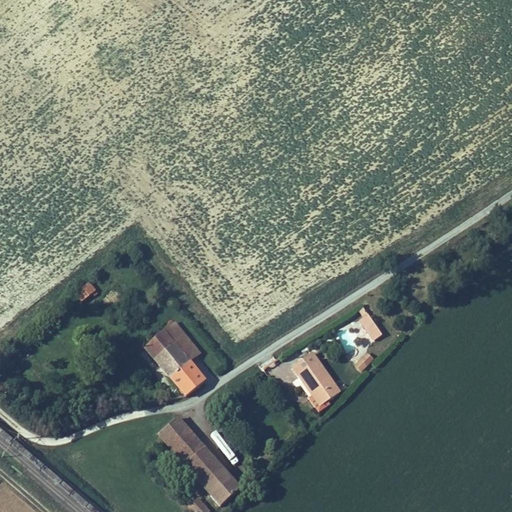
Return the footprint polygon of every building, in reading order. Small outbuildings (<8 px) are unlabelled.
[(103,293),(98,286),(82,296),(88,304),(103,293)] [(374,313),(366,319),(381,340),(389,333),(374,313)] [(207,357),(176,325),(167,333),(196,367),(207,357)] [(167,333),(148,349),(141,355),(155,370),(161,365),(187,397),(190,395),(191,394),(192,389),(207,380),(196,367),(167,333)] [(378,359),(372,353),(362,364),(367,370),(378,359)] [(315,354),(295,367),(307,384),(310,383),(318,395),(315,397),(312,394),(309,396),(321,415),(336,405),(332,399),(341,393),(315,354)] [(310,383),(307,384),(315,397),(318,395),(310,383)] [(168,436),(195,472),(216,456),(189,422),(168,436)] [(228,471),(216,456),(195,472),(207,487),(228,471)] [(228,471),(207,487),(222,507),(225,511),(246,494),(228,471)] [(193,508),(195,511),(209,511),(202,502),(193,508)]
